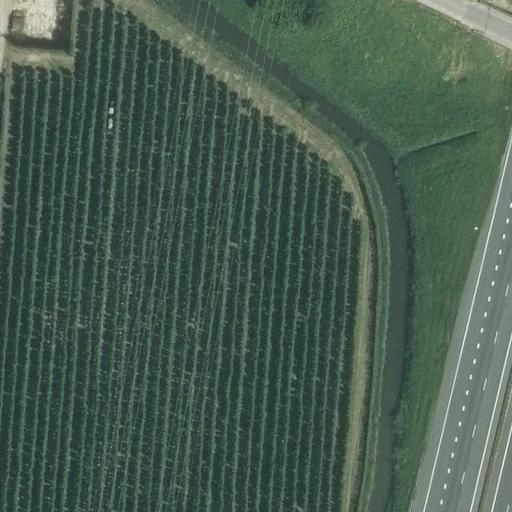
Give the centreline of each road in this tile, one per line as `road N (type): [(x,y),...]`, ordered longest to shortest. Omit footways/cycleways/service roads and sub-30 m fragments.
road 1 (track): [(511,51),(400,511)]
road 2 (motorway): [(511,271),(455,511)]
